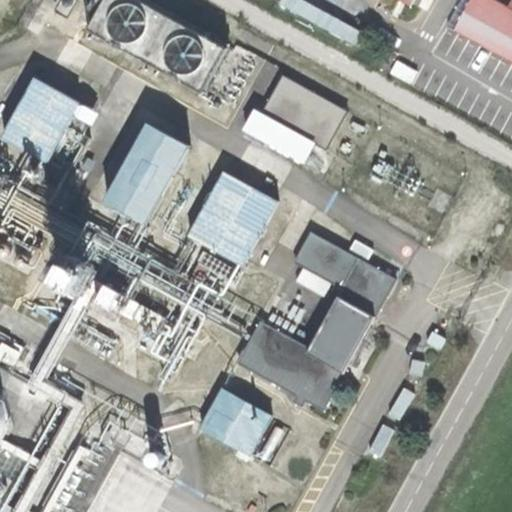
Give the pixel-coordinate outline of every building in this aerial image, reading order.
[(201,90),(225,47),(139,0),(94,0),(78,31),(197,97),(201,90)] [(511,58),(511,0),(470,0),(455,28),(511,58)] [(246,59),(225,47),(201,90),(222,102),(246,59)] [(401,62),(422,74),(429,60),(408,49),(401,62)] [(254,116),(321,151),(341,114),(275,78),(254,116)] [(58,128),(69,108),(27,83),(0,129),(0,146),(35,167),(58,128)] [(98,206),(136,227),(182,147),(143,126),(98,206)] [(58,128),(35,167),(57,180),(80,141),(58,128)] [(182,238),(234,269),(271,206),(219,176),(182,238)] [(230,368),(318,416),(356,349),(392,283),(305,235),(289,263),(336,289),(302,351),(253,325),(230,368)] [(3,289),(30,302),(44,275),(17,262),(3,289)] [(66,300),(78,278),(59,267),(47,289),(66,300)] [(150,342),(160,323),(100,291),(90,310),(150,342)] [(0,373),(2,374),(14,351),(0,343),(0,373)] [(217,395),(195,435),(245,463),(268,423),(217,395)]
